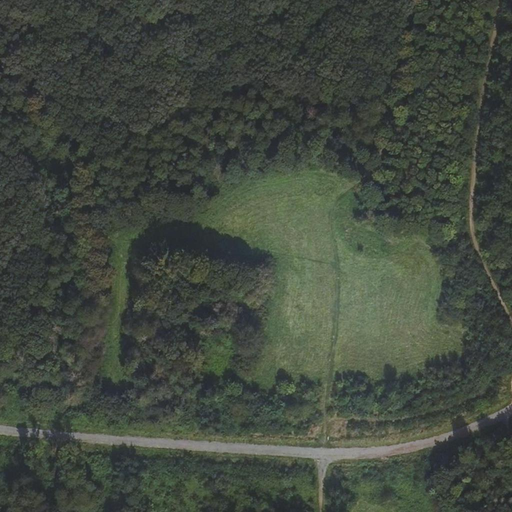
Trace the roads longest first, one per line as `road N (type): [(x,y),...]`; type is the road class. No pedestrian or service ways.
road 1 (unclassified): [(0,429),(388,451),(446,438),(511,407)]
road 2 (track): [(511,324),(471,218),(499,0)]
